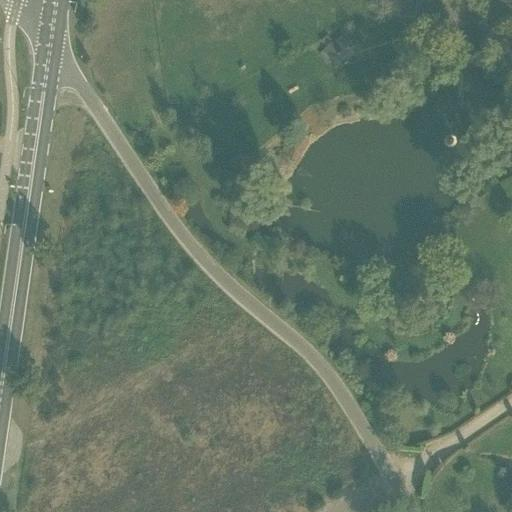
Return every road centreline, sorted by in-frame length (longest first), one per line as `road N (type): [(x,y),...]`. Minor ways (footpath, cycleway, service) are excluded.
road 1 (unclassified): [(412,511),(318,359),(195,253),(51,43)]
road 2 (primary): [(0,399),(51,43)]
